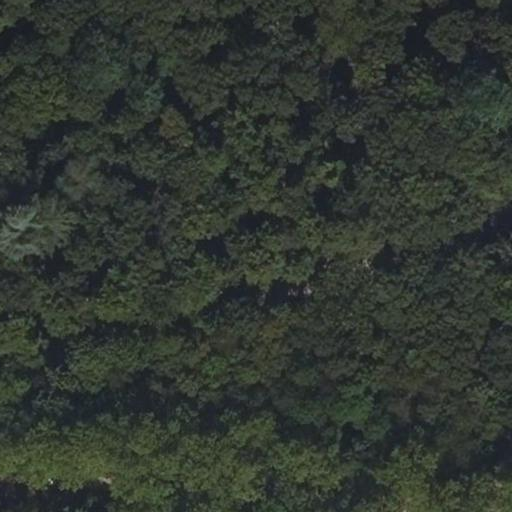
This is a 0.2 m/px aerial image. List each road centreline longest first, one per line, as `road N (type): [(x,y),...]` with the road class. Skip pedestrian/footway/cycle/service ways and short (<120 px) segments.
road 1 (unknown): [(511,497),(0,429)]
road 2 (track): [(0,477),(200,489),(337,511)]
